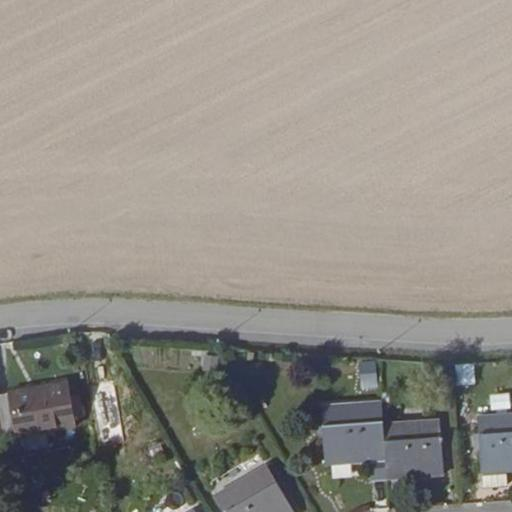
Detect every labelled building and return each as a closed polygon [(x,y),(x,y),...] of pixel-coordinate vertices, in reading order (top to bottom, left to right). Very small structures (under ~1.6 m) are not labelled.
[(109,352),(87,354),(89,378),(111,376),(109,352)] [(348,388),(360,386),(356,359),(345,361),(348,388)] [(359,390),(377,390),(376,359),(358,359),(359,390)] [(473,365),(455,366),(456,388),(474,387),(473,365)] [(0,442),(73,430),(65,385),(39,390),(40,394),(29,396),(28,392),(0,396),(0,442)] [(381,423),(380,402),(319,406),(323,462),(368,459),(369,477),(386,476),(381,423)] [(511,412),(477,415),(482,483),(506,481),(506,468),(511,467),(511,412)] [(458,469),(454,417),(381,423),(386,476),(441,472),(441,470),(458,469)] [(214,495),(223,511),(292,511),(265,464),(214,495)]
